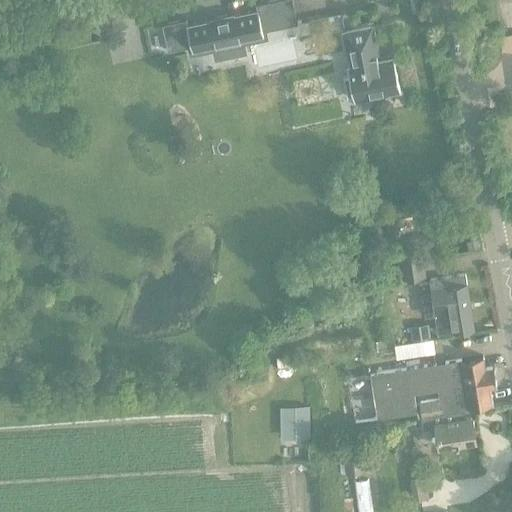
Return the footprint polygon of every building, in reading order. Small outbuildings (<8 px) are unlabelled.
[(262,30),(297,22),(292,0),(267,0),(255,3),(256,8),(234,13),(233,12),(209,17),(209,19),(187,23),(186,18),(161,23),(167,50),(190,45),(191,51),(214,45),(214,47),(216,47),(215,45),(238,40),(238,42),(239,42),(239,40),(262,35),(263,35),(262,30)] [(347,74),(344,75),(348,93),(351,92),(352,98),(399,88),(393,58),(377,62),(370,26),(344,32),(351,67),(346,68),(347,74)] [(471,239),(465,240),(467,248),(479,246),(476,229),(470,231),(471,239)] [(439,333),(473,327),(464,273),(447,276),(447,275),(445,275),(445,277),(429,279),(439,333)] [(427,323),(411,326),(413,340),(430,337),(427,323)] [(438,389),(439,398),(442,411),(460,409),(490,404),(490,403),(492,402),(490,386),(496,385),(493,366),(485,367),(482,355),(369,373),(374,399),(414,393),(414,392),(438,389)] [(282,358),(274,359),(275,368),(284,367),(282,358)] [(417,411),(414,393),(374,399),(377,417),(417,411)] [(442,411),(439,398),(421,401),(423,415),(429,414),(431,423),(436,422),(440,446),(475,440),(471,416),(461,418),(460,409),(442,411)] [(309,407),(282,407),(282,409),(282,435),(307,435),(309,435),(309,416),(309,407)] [(342,449),(345,474),(364,471),(361,447),(342,449)] [(425,475),(411,477),(414,499),(429,497),(425,475)]
